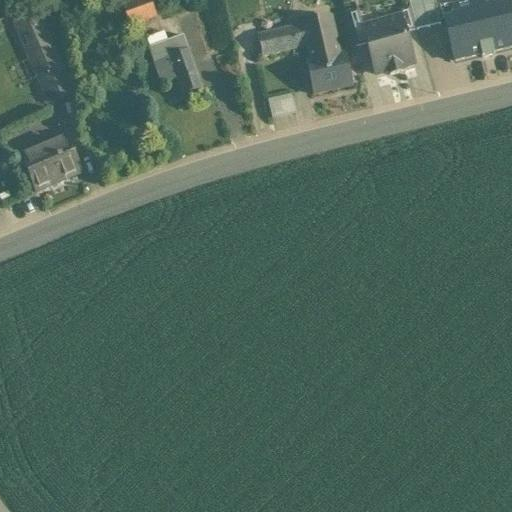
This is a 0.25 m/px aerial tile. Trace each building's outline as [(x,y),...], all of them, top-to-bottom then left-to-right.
[(149,0),(130,0),(121,3),(129,26),(156,17),(149,0)] [(500,0),(487,0),(450,9),(452,19),(444,21),(454,63),(481,57),(481,59),(495,56),(494,54),(511,49),(511,9),(511,5),(503,7),(500,0)] [(227,43),(223,7),(200,10),(204,46),(227,43)] [(410,8),(397,11),(399,19),(400,19),(404,34),(416,31),(410,8)] [(358,10),(345,14),(355,48),(367,45),(362,29),(363,29),(358,10)] [(71,92),(37,15),(16,24),(50,101),(71,92)] [(363,29),(362,29),(367,45),(375,76),(388,72),(389,76),(402,73),(400,68),(413,65),(404,34),(400,19),(399,19),(363,29)] [(322,21),(291,28),(296,50),(308,47),(312,64),(330,59),(322,21)] [(291,28),(257,36),(262,58),(296,50),(291,28)] [(183,36),(149,48),(162,85),(177,79),(183,96),(202,89),(183,36)] [(312,64),(307,65),(313,95),(351,86),(344,56),(330,59),(312,64)] [(291,94),(267,100),(272,119),(295,114),(291,94)] [(67,140),(20,160),(35,193),(81,172),(67,140)]
